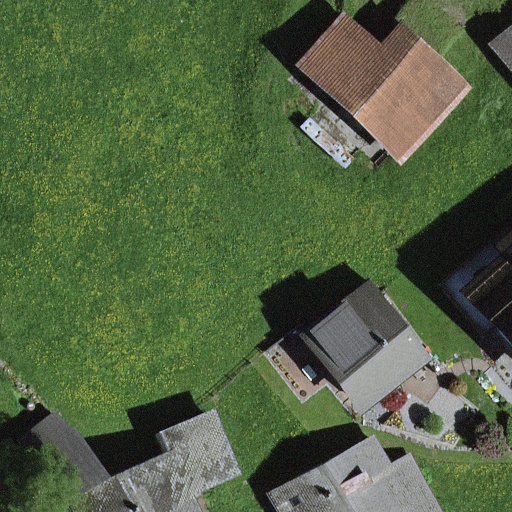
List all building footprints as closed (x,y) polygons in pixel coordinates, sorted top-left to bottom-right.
[(413,0),(393,22),(432,58),(457,31),(424,0),(413,0)] [(302,66),(396,155),(459,89),(428,60),(397,32),(378,52),(345,21),(302,66)] [(511,28),(491,46),(511,71),(511,28)] [(511,232),(511,231),(492,247),(502,258),(462,293),(511,349),(511,232)] [(302,331),(354,400),(419,352),(367,283),(302,331)] [(186,511),(179,493),(230,474),(205,415),(155,436),(163,455),(103,479),(74,437),(53,416),(20,440),(65,502),(69,511),(186,511)] [(434,511),(403,455),(382,467),(368,440),(273,492),(276,497),(268,502),(273,511),(390,511),(391,511),(434,511)]
